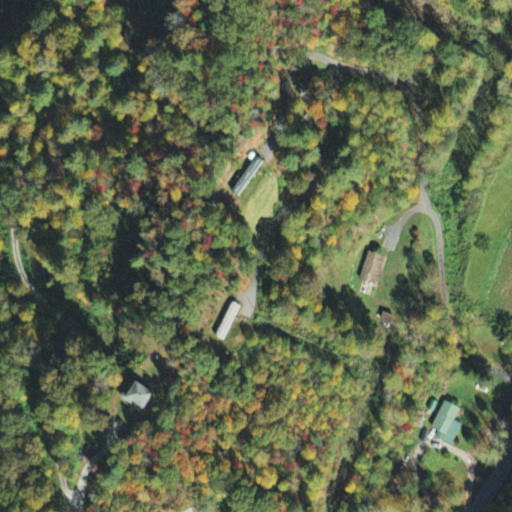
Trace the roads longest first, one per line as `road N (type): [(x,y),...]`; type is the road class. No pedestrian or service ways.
road 1 (residential): [(0,195),(16,266),(59,329),(40,404),(64,488),(70,498),(80,493),(87,468),(117,434)]
road 2 (residential): [(328,60),(414,90),(428,206)]
road 3 (residential): [(428,206),(450,328),(479,365),(511,380)]
road 4 (residential): [(511,383),(473,459),(465,511)]
road 5 (residential): [(465,511),(424,499),(339,511)]
